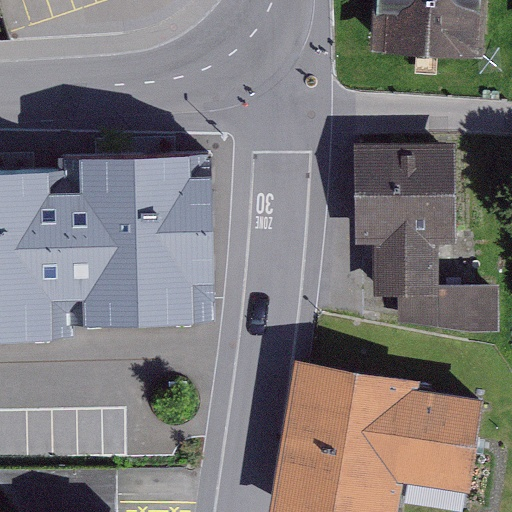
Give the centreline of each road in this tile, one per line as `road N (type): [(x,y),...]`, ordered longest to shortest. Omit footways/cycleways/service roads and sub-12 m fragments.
road 1 (residential): [(277,102),(282,155),(273,271),(241,511)]
road 2 (tertiary): [(242,53),(210,72),(150,89),(0,96)]
road 3 (residential): [(511,116),(277,102)]
